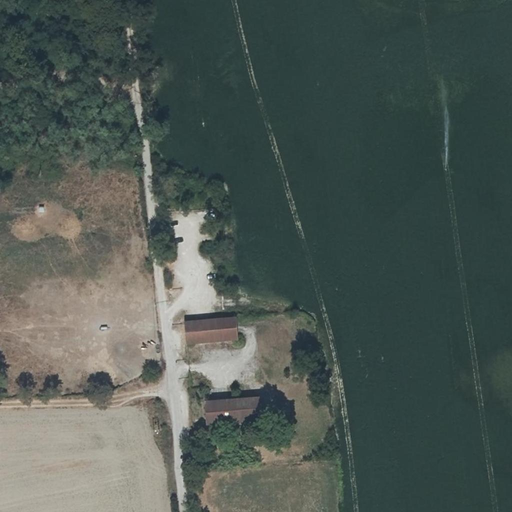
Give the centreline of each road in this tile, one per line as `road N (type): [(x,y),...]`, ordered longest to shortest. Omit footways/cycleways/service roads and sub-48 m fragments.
road 1 (unclassified): [(182,511),(138,106),(87,78),(61,76)]
road 2 (track): [(171,390),(98,402),(0,404)]
